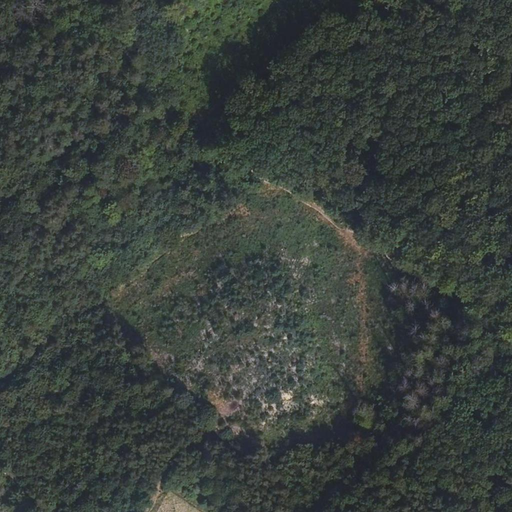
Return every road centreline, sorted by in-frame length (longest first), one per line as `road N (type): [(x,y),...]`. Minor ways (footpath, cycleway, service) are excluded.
road 1 (motorway): [(473,0),(196,511)]
road 2 (motorway): [(238,511),(497,0)]
